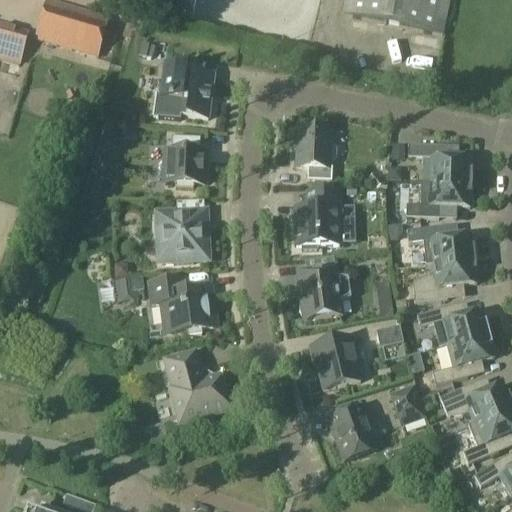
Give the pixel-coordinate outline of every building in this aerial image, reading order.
[(445,38),(452,0),(345,0),(342,16),(445,38)] [(97,61),(109,20),(45,2),(34,42),(97,61)] [(0,60),(20,66),(28,35),(0,27),(0,60)] [(141,46),(138,60),(139,60),(151,62),(154,52),(154,50),(141,46)] [(207,122),(213,80),(186,76),(186,70),(164,67),(160,97),(156,96),(153,120),(179,123),(180,118),(207,122)] [(318,134),(318,130),(315,127),(306,127),(303,129),(303,133),(299,133),(298,156),(296,156),(295,170),(308,171),(307,183),(331,183),(332,170),(328,170),(330,134),(318,134)] [(199,162),(200,141),(171,140),(171,155),(165,155),(164,185),(204,187),(205,162),(199,162)] [(404,163),(405,148),(393,148),(392,163),(404,163)] [(434,162),(433,185),(470,186),(471,162),(440,161),(441,149),(408,148),(408,161),(434,162)] [(433,185),(422,185),(421,208),(406,208),(406,221),(438,222),(439,209),(470,210),(470,186),(433,185)] [(296,250),(339,249),(338,212),(340,212),(339,194),(307,195),(308,211),(295,212),(296,250)] [(205,243),(204,215),(204,203),(177,203),(177,217),(158,218),(159,224),(155,224),(156,237),(159,237),(160,258),(173,257),(174,266),(194,265),(194,262),(206,261),(206,257),(210,257),(209,243),(205,243)] [(401,228),(387,228),(388,243),(395,243),(401,235),(401,228)] [(426,268),(432,267),(474,263),(471,239),(441,242),(439,230),(407,234),(408,246),(423,245),(426,268)] [(474,263),(432,267),(434,279),(425,280),(412,286),(415,306),(447,302),(446,290),(476,287),(474,263)] [(116,279),(127,278),(127,267),(115,267),(116,279)] [(305,323),(341,318),(339,305),(351,300),(348,281),(336,279),(335,271),(298,276),(305,323)] [(142,280),(115,284),(117,306),(138,303),(137,294),(144,293),(142,280)] [(186,295),(184,283),(148,288),(151,307),(163,306),(167,337),(214,330),(209,292),(186,295)] [(391,302),(378,304),(380,320),(393,319),(391,302)] [(441,326),(447,348),(488,338),(481,315),(452,322),(449,310),(417,319),(420,331),(441,326)] [(119,324),(143,319),(141,311),(117,316),(119,324)] [(381,350),(403,345),(399,329),(377,334),(381,350)] [(494,361),(488,338),(447,348),(453,371),(432,377),(435,389),(467,381),(464,369),(494,361)] [(356,367),(358,366),(352,340),(310,350),(314,367),(316,367),(323,394),(360,385),(356,367)] [(210,382),(200,377),(194,357),(166,364),(174,392),(172,393),(181,425),(231,411),(222,379),(210,382)] [(469,416),(474,426),(511,410),(511,409),(503,388),(475,400),(470,389),(440,401),(447,420),(462,419),(469,416)] [(386,390),(360,398),(367,425),(394,417),(386,390)] [(401,420),(423,412),(419,402),(415,390),(393,398),(401,420)] [(344,464),(376,453),(360,410),(328,421),(344,464)] [(511,410),(474,426),(468,429),(477,450),(463,457),(468,468),(498,456),(493,444),(511,436),(511,410)] [(153,429),(140,432),(144,443),(156,440),(153,429)] [(499,479),(511,500),(511,499),(511,471),(508,474),(502,463),(474,480),(480,491),(499,479)] [(66,498),(62,508),(72,511),(76,511),(80,503),(66,498)]
